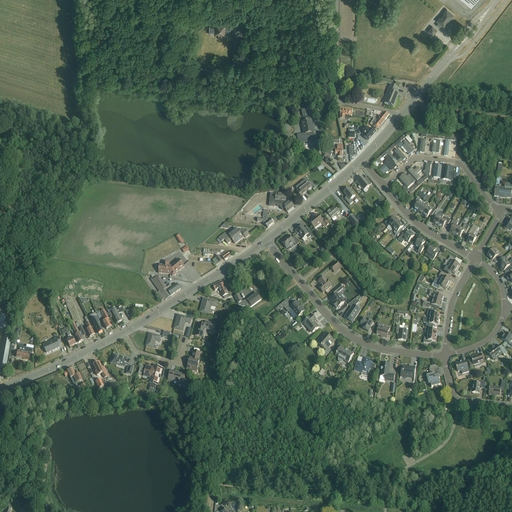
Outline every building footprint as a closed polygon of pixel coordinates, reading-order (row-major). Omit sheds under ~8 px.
[(447,23),(449,21),(450,22),(452,19),(452,18),(454,15),(447,9),(445,13),(441,18),(440,17),(438,21),(440,22),(437,25),(440,27),(442,25),(444,27),(447,23)] [(231,35),(231,26),(230,26),(230,27),(224,27),(224,25),(216,25),(215,28),(210,27),(210,26),(209,26),(209,34),(210,34),(210,33),(211,33),(215,33),(215,34),(225,35),(225,34),(230,34),(230,35),(231,35)] [(433,26),(429,31),(433,35),(438,30),(433,26)] [(388,91),(390,92),(384,103),(394,107),(397,98),(395,97),(399,88),(392,85),(391,88),(389,87),(388,91)] [(327,106),(318,109),(320,115),(329,111),(327,106)] [(340,108),(340,119),(344,120),(345,116),(349,116),(352,117),(352,112),(352,111),(352,109),(351,109),(348,109),(346,109),(341,108),(340,108)] [(374,118),(371,123),(373,124),(371,125),(373,127),(374,126),(377,129),(379,128),(390,114),(387,113),(386,113),(379,112),(374,111),(374,112),(373,114),(378,114),(379,115),(376,119),(374,118)] [(302,134),(297,135),(298,143),(304,142),(315,140),(314,133),(314,132),(314,129),(313,129),(311,120),(311,117),(303,119),(303,122),(302,122),(305,134),(302,134)] [(364,137),(368,141),(375,132),(371,129),(370,130),(367,127),(362,133),(365,135),(364,137)] [(415,151),(406,142),(404,144),(405,145),(402,148),(409,156),(415,151)] [(343,150),(337,150),(324,150),(324,153),(325,153),(323,156),(326,158),(325,160),(328,162),(330,158),(329,158),(330,156),(332,154),(331,153),(331,152),(335,153),(335,156),(338,156),(338,157),(342,157),(342,154),(343,154),(343,150)] [(398,150),(394,153),(403,162),(406,159),(398,150)] [(388,158),(385,160),(394,170),(397,167),(388,158)] [(411,169),(408,172),(417,182),(420,179),(417,176),(422,172),(418,168),(414,172),(411,169)] [(450,168),(444,168),(442,181),(453,182),(454,176),(449,175),(450,168)] [(407,173),(399,180),(408,190),(416,182),(407,173)] [(362,177),(356,182),(363,191),(364,191),(367,188),(372,184),(367,178),(365,181),(362,177)] [(305,180),(295,188),(297,190),(296,192),(301,198),(303,196),(312,189),(307,182),(305,180)] [(495,187),(494,195),(500,196),(500,198),(504,198),(506,198),(511,199),(511,190),(511,189),(511,186),(505,186),(505,188),(495,187)] [(347,197),(345,199),(350,205),(354,202),(351,199),(355,196),(349,188),(343,193),(347,197)] [(271,194),(270,206),(274,207),(274,205),(276,205),(277,207),(278,206),(282,210),(284,208),(288,212),(294,207),(290,202),(288,203),(286,202),(287,194),(276,193),(276,194),(271,194)] [(423,205),(424,203),(422,202),(421,204),(419,202),(420,200),(417,198),(413,204),(416,206),(414,209),(418,212),(423,205)] [(423,205),(418,212),(423,215),(427,208),(429,206),(427,205),(425,207),(423,205)] [(335,207),(327,213),(332,219),(339,213),(335,207)] [(430,210),(427,208),(423,215),(427,218),(429,215),(432,217),(436,211),(431,208),(430,210)] [(437,211),(432,219),(434,221),(433,223),(438,226),(442,219),(444,215),(439,213),(437,211)] [(324,223),(323,222),(317,214),(313,217),(314,218),(309,222),(315,229),(321,224),(324,228),(329,224),(326,220),(324,223)] [(353,215),(348,219),(354,226),(359,222),(353,215)] [(392,229),(399,222),(395,217),(391,221),(389,219),(384,224),(388,227),(387,229),(389,232),(392,229)] [(442,219),(438,226),(442,229),(444,226),(446,228),(450,222),(451,220),(445,217),(444,220),(442,219)] [(274,223),(270,219),(263,218),(263,219),(258,218),(257,221),(263,222),(268,228),(274,223)] [(454,235),(459,227),(456,226),(458,223),(456,222),(457,221),(454,219),(450,225),(453,227),(449,233),(454,235)] [(404,226),(399,222),(392,229),(395,231),(394,233),(397,237),(402,232),(400,230),(404,226)] [(459,227),(454,235),(459,238),(463,232),(465,234),(469,227),(465,224),(462,229),(459,227)] [(473,225),(472,227),(467,235),(470,237),(467,243),(472,246),(477,237),(473,236),(475,233),(478,228),(473,225)] [(296,231),(295,232),(296,233),(297,235),(299,234),(303,239),(306,237),(308,239),(311,236),(312,238),(315,236),(310,229),(307,232),(302,226),(296,230),(296,231)] [(238,231),(230,237),(235,244),(243,238),(243,237),(244,236),(246,238),(248,236),(249,235),(245,230),(243,231),(243,230),(241,230),(238,231)] [(405,240),(408,243),(414,236),(410,232),(406,235),(404,233),(399,238),(398,240),(402,244),(403,242),(405,240)] [(225,234),(217,240),(220,244),(224,240),(227,245),(231,242),(225,234)] [(281,242),(287,249),(289,250),(291,249),(291,248),(290,247),(293,244),(295,247),(299,243),(294,237),(291,239),(289,236),(281,242)] [(415,239),(412,245),(414,246),(418,249),(416,251),(420,255),(425,248),(422,246),(425,242),(420,239),(418,241),(415,239)] [(431,246),(426,254),(425,256),(430,259),(433,261),(437,255),(434,253),(437,249),(431,246)] [(490,253),(487,255),(492,261),(493,260),(496,263),(502,257),(500,254),(499,255),(494,249),(491,252),(491,251),(489,253),(490,253)] [(220,254),(225,260),(230,256),(227,251),(225,251),(221,250),(220,253),(220,254)] [(445,263),(457,270),(460,266),(454,262),(455,260),(450,257),(448,261),(447,260),(446,260),(445,262),(445,263)] [(505,257),(497,264),(499,266),(499,267),(501,269),(500,270),(502,272),(503,271),(503,272),(504,271),(506,274),(509,270),(510,270),(511,271),(511,270),(511,259),(510,262),(509,263),(506,260),(507,259),(505,257)] [(163,265),(159,265),(159,273),(171,275),(172,276),(174,276),(176,275),(176,273),(179,271),(185,266),(178,259),(175,262),(175,263),(171,266),(169,266),(169,263),(168,262),(164,261),(163,262),(163,265)] [(341,268),(337,262),(331,268),(335,273),(341,268)] [(457,270),(445,263),(445,264),(444,264),(443,266),(443,267),(444,268),(442,271),(447,274),(449,271),(455,275),(457,270)] [(440,281),(448,286),(451,281),(445,277),(447,275),(441,272),(439,277),(442,278),(440,281)] [(165,299),(165,300),(181,289),(177,283),(172,287),(171,285),(167,288),(159,277),(155,276),(152,278),(151,279),(160,292),(157,294),(162,301),(165,299)] [(324,277),(318,282),(321,285),(319,287),(323,293),(331,286),(331,285),(327,281),(324,277)] [(436,282),(434,286),(439,289),(440,287),(445,290),(446,290),(448,286),(440,281),(436,278),(434,281),(436,282)] [(229,297),(228,294),(222,282),(213,286),(215,291),(219,289),(223,297),(224,299),(229,297)] [(340,286),(333,292),(335,295),(343,289),(342,289),(340,286)] [(433,300),(442,303),(444,297),(437,295),(438,292),(430,290),(429,296),(434,297),(433,300)] [(249,309),(261,300),(257,294),(247,301),(242,302),(239,294),(234,297),(239,306),(249,309)] [(332,304),(337,309),(338,308),(339,309),(340,308),(340,307),(345,302),(338,294),(331,300),(333,303),(332,304)] [(203,299),(200,313),(209,315),(210,310),(213,311),(215,310),(216,308),(217,303),(203,299)] [(352,323),(360,310),(354,307),(359,302),(358,301),(356,299),(348,305),(351,308),(345,318),(352,323)] [(442,303),(433,300),(432,303),(430,302),(430,303),(424,302),(422,307),(429,309),(429,308),(433,309),(434,306),(440,308),(442,303)] [(295,320),(298,317),(301,315),(301,316),(303,314),(303,313),(305,311),(303,308),(301,305),(300,306),(298,302),(293,306),(291,303),(284,308),(288,312),(295,320)] [(121,307),(115,309),(114,307),(107,311),(110,317),(113,316),(116,324),(122,321),(118,314),(123,311),(121,307)] [(106,329),(111,326),(107,319),(109,319),(104,310),(101,311),(105,320),(102,322),(106,329)] [(430,319),(439,320),(440,314),(434,314),(435,311),(428,310),(427,316),(430,316),(430,319)] [(93,315),(91,316),(93,320),(91,321),(94,327),(95,329),(98,334),(98,333),(100,332),(102,331),(101,328),(99,323),(99,321),(97,317),(94,313),(95,314),(93,315)] [(190,324),(191,319),(178,315),(174,329),(183,331),(185,325),(183,325),(184,322),(190,324)] [(312,315),(303,323),(309,330),(311,329),(313,333),(319,328),(314,322),(316,320),(315,319),(313,316),(312,315)] [(364,318),(360,324),(363,326),(362,329),(368,332),(373,323),(364,318)] [(424,318),(424,323),(426,324),(426,327),(433,327),(433,325),(438,325),(439,320),(430,319),(424,318)] [(211,321),(210,323),(206,322),(205,326),(198,324),(195,336),(203,338),(205,329),(213,331),(215,324),(216,322),(211,321)] [(81,325),(80,326),(78,322),(76,324),(77,327),(78,327),(83,336),(86,334),(81,325)] [(86,323),(88,329),(86,330),(89,338),(94,335),(91,327),(89,322),(86,323)] [(72,337),(75,344),(78,343),(83,341),(75,324),(72,325),(76,335),(72,337)] [(377,328),(378,329),(377,335),(383,337),(383,338),(387,339),(390,328),(386,327),(386,329),(382,328),(383,325),(378,324),(377,328)] [(407,331),(403,330),(403,326),(397,326),(396,333),(399,336),(398,340),(406,341),(407,331)] [(433,327),(426,327),(425,332),(428,333),(427,335),(437,336),(437,331),(432,330),(433,327)] [(68,328),(65,329),(67,333),(68,336),(68,337),(69,340),(66,341),(69,347),(75,345),(75,344),(72,337),(69,332),(68,328)] [(504,333),(500,339),(510,346),(511,346),(511,334),(510,333),(508,335),(504,333)] [(159,342),(160,337),(149,334),(146,346),(153,348),(155,341),(159,342)] [(334,341),(332,339),(326,334),(320,340),(320,339),(317,343),(326,351),(323,354),(326,356),(331,350),(328,348),(331,345),(334,341)] [(437,336),(427,335),(427,338),(424,338),(423,343),(430,344),(431,341),(436,342),(437,336)] [(0,374),(3,373),(4,369),(6,369),(11,337),(3,336),(0,354),(0,374)] [(58,345),(61,344),(58,336),(53,338),(54,340),(43,345),(46,353),(59,348),(58,345)] [(507,353),(501,346),(498,348),(497,345),(487,352),(493,360),(502,353),(504,356),(507,353)] [(335,356),(339,358),(338,359),(338,361),(339,362),(340,362),(341,362),(342,362),(343,361),(348,364),(354,354),(341,347),(335,356)] [(26,348),(25,353),(18,351),(18,352),(17,352),(16,357),(29,360),(30,355),(32,356),(33,349),(26,348)] [(198,361),(200,354),(193,352),(191,359),(190,359),(187,369),(196,371),(199,361),(198,361)] [(125,367),(127,358),(113,354),(110,363),(125,367)] [(471,358),(472,360),(469,361),(471,367),(481,364),(481,365),(485,364),(481,354),(477,355),(477,356),(475,357),(475,356),(471,358)] [(367,377),(369,370),(374,371),(376,365),(372,363),(373,361),(365,358),(365,360),(363,359),(359,358),(357,362),(354,371),(362,374),(361,375),(367,377)] [(465,359),(461,360),(462,362),(455,364),(456,368),(456,369),(457,369),(458,372),(462,371),(462,374),(469,372),(465,361),(465,359)] [(108,376),(104,367),(102,368),(99,362),(98,362),(95,363),(92,364),(96,371),(95,372),(96,374),(97,376),(102,373),(104,378),(106,377),(108,376)] [(389,374),(390,365),(382,364),(380,377),(385,377),(385,381),(394,382),(395,375),(389,374)] [(135,369),(133,368),(134,367),(129,366),(126,374),(131,375),(133,371),(134,371),(135,369)] [(157,367),(156,369),(146,366),(144,376),(151,378),(149,383),(152,384),(151,388),(154,389),(156,385),(158,385),(163,368),(157,367)] [(406,376),(408,378),(414,378),(416,368),(410,367),(410,368),(408,368),(408,367),(403,366),(402,372),(401,372),(400,377),(405,377),(406,376)] [(429,369),(430,375),(435,374),(435,376),(439,376),(439,377),(441,376),(438,366),(436,367),(437,369),(431,370),(430,369),(429,369)] [(67,372),(64,373),(66,377),(69,376),(70,378),(73,385),(76,384),(82,381),(79,374),(75,376),(72,369),(67,372)] [(188,382),(183,381),(185,376),(180,375),(180,374),(171,371),(168,380),(173,381),(174,379),(179,380),(178,383),(187,386),(188,382)] [(430,375),(427,376),(428,381),(430,380),(431,385),(431,388),(434,387),(435,388),(435,389),(436,389),(437,388),(438,387),(438,386),(441,386),(439,379),(440,379),(439,377),(439,376),(435,376),(435,374),(430,375)] [(485,389),(485,383),(482,382),(482,384),(473,383),(473,389),(471,389),(471,392),(472,392),(472,393),(479,394),(479,390),(482,389),(485,389)] [(488,395),(500,396),(501,388),(489,387),(488,395)]
